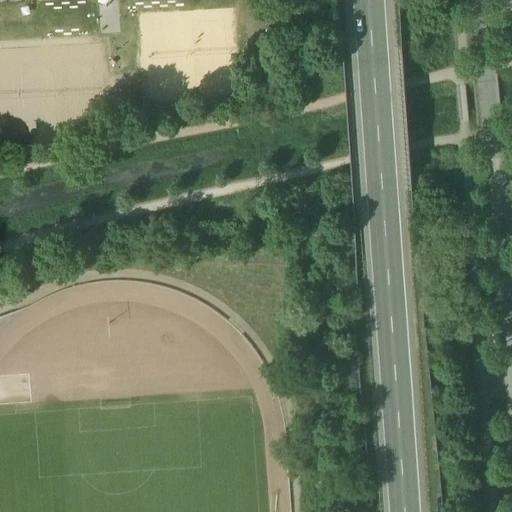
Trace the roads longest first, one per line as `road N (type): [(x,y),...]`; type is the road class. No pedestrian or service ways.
road 1 (primary): [(371,0),(405,511)]
road 2 (residential): [(511,337),(479,0)]
